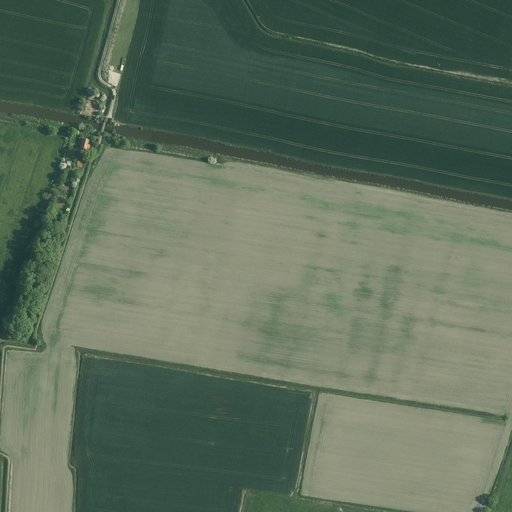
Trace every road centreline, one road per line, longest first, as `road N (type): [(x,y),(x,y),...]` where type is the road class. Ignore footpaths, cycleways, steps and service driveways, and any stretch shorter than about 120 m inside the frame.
road 1 (track): [(0,411),(6,346),(36,350),(101,135)]
road 2 (track): [(101,135),(114,94),(98,74),(118,0)]
